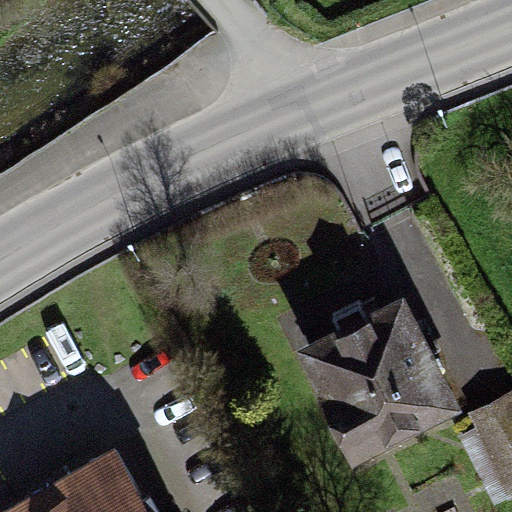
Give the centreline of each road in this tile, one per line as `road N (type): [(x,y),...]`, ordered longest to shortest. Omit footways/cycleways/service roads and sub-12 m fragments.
road 1 (primary): [(0,258),(163,171),(511,29)]
road 2 (track): [(308,110),(222,0)]
